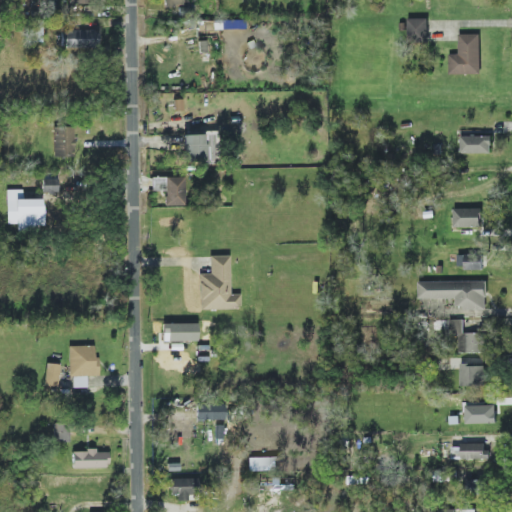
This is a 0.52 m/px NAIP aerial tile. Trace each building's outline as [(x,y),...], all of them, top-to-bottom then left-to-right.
[(428,19),(408,19),(409,40),(428,39),(428,19)] [(98,30),(62,29),(61,48),(98,49),(98,30)] [(449,55),(450,74),(481,74),(480,34),(459,35),(459,54),(449,55)] [(54,157),(74,157),(74,127),(53,127),(54,157)] [(205,135),(182,135),(183,161),(205,161),(205,135)] [(492,136),(461,136),(461,154),(492,154),(492,136)] [(41,192),(56,192),(57,177),(42,176),(41,192)] [(185,205),(184,177),(165,178),(165,206),(185,205)] [(6,190),(6,224),(16,223),(16,229),(43,229),(43,199),(22,200),(22,190),(6,190)] [(454,209),(454,228),(481,227),(481,208),(454,209)] [(483,268),(482,254),(458,255),(458,269),(483,268)] [(229,255),(209,256),(209,274),(198,274),(199,310),(240,309),(239,294),(230,294),(229,255)] [(419,299),(457,299),(457,309),(487,309),(487,282),(419,282),(419,299)] [(485,353),(484,333),(464,333),(464,320),(454,320),(454,353),(485,353)] [(197,323),(162,323),(162,342),(196,342),(197,323)] [(98,358),(94,358),(93,345),(69,346),(70,388),(86,388),(86,376),(98,376),(98,358)] [(59,364),(46,363),(45,384),(58,385),(59,364)] [(486,386),(485,365),(461,365),(461,386),(486,386)] [(224,420),(224,404),(196,405),(196,420),(224,420)] [(192,420),(175,420),(176,438),(192,438),(192,420)] [(68,443),(70,424),(55,423),(54,442),(68,443)] [(461,444),(462,459),(488,459),(488,444),(461,444)] [(71,451),(72,469),(108,468),(108,452),(96,452),(96,450),(71,451)] [(196,478),(169,479),(170,499),(187,499),(187,495),(197,495),(196,478)] [(486,480),(467,481),(467,494),(486,493),(486,480)]
